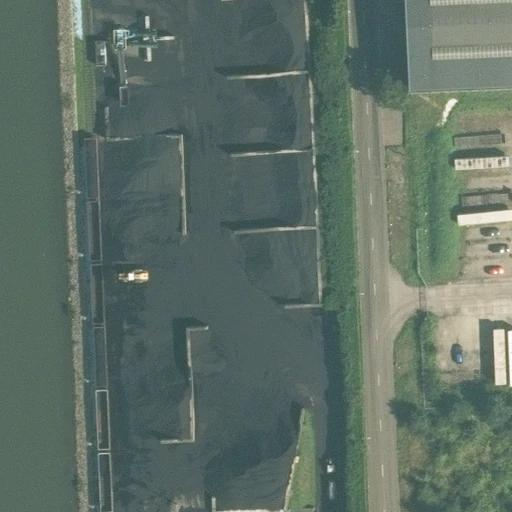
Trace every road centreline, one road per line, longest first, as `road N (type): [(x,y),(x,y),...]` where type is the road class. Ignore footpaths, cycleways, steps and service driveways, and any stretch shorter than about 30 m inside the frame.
road 1 (unknown): [(325,511),(327,411),(316,369),(296,338),(225,290),(212,251),(181,0)]
road 2 (unclassified): [(393,511),(369,0)]
